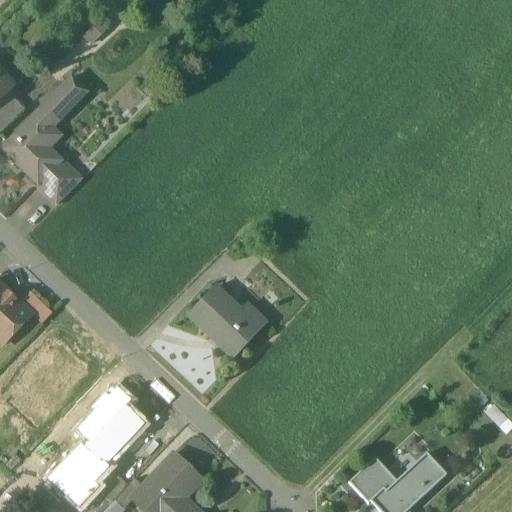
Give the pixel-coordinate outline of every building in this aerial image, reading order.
[(83,35),(89,44),(104,33),(98,24),(83,35)] [(10,88),(0,78),(0,99),(11,89),(10,88)] [(71,79),(36,115),(36,116),(36,115),(50,129),(51,130),(86,94),(71,79)] [(11,89),(0,99),(0,116),(14,102),(20,96),(11,86),(10,88),(11,89)] [(14,102),(0,116),(0,134),(23,111),(14,102)] [(36,116),(1,151),(46,195),(68,171),(38,142),(50,129),(36,115),(36,116)] [(68,171),(46,195),(57,206),(81,183),(68,171)] [(0,347),(0,348),(11,337),(7,333),(15,324),(20,328),(30,317),(0,288),(0,347)] [(240,313),(214,289),(187,318),(210,341),(212,339),(234,359),(259,332),(240,313)] [(266,325),(246,306),(240,313),(259,332),(266,325)] [(116,390),(108,399),(105,396),(91,410),(94,413),(76,432),(86,441),(52,476),(68,492),(64,497),(78,511),(96,491),(97,490),(93,487),(109,470),(105,467),(143,427),(125,410),(131,404),(116,390)] [(504,435),(511,428),(511,427),(494,405),(486,412),(504,435)] [(142,489),(140,490),(141,491),(130,502),(131,503),(140,511),(195,511),(184,501),(201,482),(173,456),(142,489)] [(427,458),(369,509),(371,511),(409,511),(446,480),(427,458)] [(373,463),(348,486),(369,509),(394,487),(373,463)] [(127,487),(109,470),(93,487),(97,490),(96,491),(111,505),(114,502),(127,487)] [(127,487),(114,502),(123,510),(131,503),(130,502),(141,491),(140,490),(142,489),(134,481),(127,487)]
